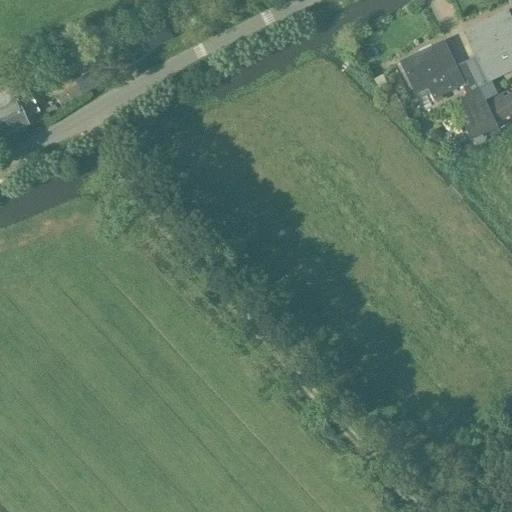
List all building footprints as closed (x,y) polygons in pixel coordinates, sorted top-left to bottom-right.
[(92,42),(97,53),(124,41),(131,56),(153,45),(152,42),(174,31),(164,9),(141,19),(143,23),(120,33),(119,29),(92,42)] [(466,61),(479,86),(511,71),(511,19),(507,10),(465,31),(477,56),(466,61)] [(479,86),(466,61),(456,66),(444,41),(401,61),(416,92),(429,86),(434,97),(463,83),(467,92),(466,96),(462,98),(475,123),(467,127),(473,138),(498,126),(487,104),(479,86)] [(89,90),(104,80),(98,69),(82,80),(89,90)] [(383,76),(375,80),(380,89),(387,85),(383,76)] [(502,95),(487,104),(498,126),(511,116),(511,94),(504,99),(502,95)] [(15,104),(0,110),(0,135),(24,124),(15,104)] [(54,107),(46,111),(50,119),(59,115),(54,107)]
